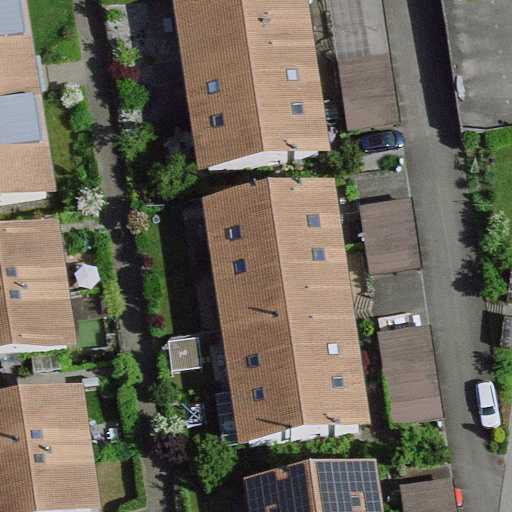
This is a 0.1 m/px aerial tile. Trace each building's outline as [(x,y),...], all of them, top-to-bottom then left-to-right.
[(29,0),(0,0),(0,217),(62,207),(29,0)] [(304,0),(177,0),(207,185),(331,166),(304,0)] [(382,0),(331,0),(334,12),(383,4),(382,0)] [(511,18),(511,0),(444,0),(445,19),(511,18)] [(387,64),(340,72),(350,135),(397,127),(387,64)] [(335,195),(210,214),(247,460),(373,441),(335,195)] [(407,210),(362,218),(372,282),(418,275),(407,210)] [(60,238),(0,248),(0,372),(81,359),(60,238)] [(426,340),(380,347),(393,430),(439,423),(426,340)] [(0,511),(105,511),(89,404),(0,417),(0,511)] [(385,511),(380,475),(246,495),(248,511),(385,511)] [(453,511),(450,494),(408,502),(409,511),(453,511)]
